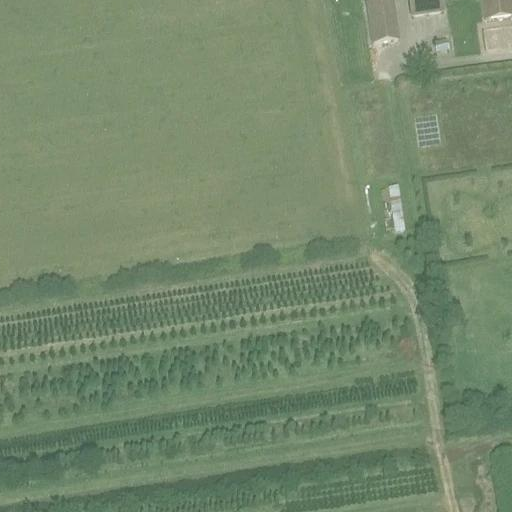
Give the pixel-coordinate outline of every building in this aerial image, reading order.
[(407,0),(411,20),(445,16),(442,0),(407,0)] [(511,0),(481,0),(485,22),(511,18),(511,8),(511,1),(511,0)] [(365,7),(371,48),(399,44),(393,3),(365,7)] [(424,65),(440,65),(440,48),(424,48),(424,65)] [(388,189),(395,235),(405,234),(398,188),(388,189)]
